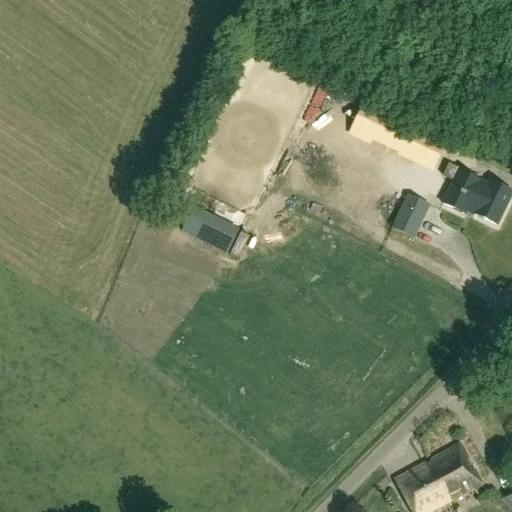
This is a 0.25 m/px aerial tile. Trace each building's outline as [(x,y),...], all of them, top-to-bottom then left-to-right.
[(418,183),(438,183),(439,169),(412,158),(417,146),(397,138),(394,138),(391,145),(341,124),(313,113),(315,113),(290,103),(285,116),(285,122),(364,154),(363,176),(374,180),(417,182),(418,183)] [(488,185),(447,166),(442,176),(443,177),(453,181),(442,204),(464,215),(466,211),(474,215),(488,185)] [(511,192),(489,181),(488,185),(474,215),(496,225),(511,192)] [(413,238),(429,205),(407,195),(392,228),(413,238)] [(448,495),(452,502),(484,485),(461,444),(426,463),(445,497),(448,495)] [(413,511),(435,511),(452,502),(448,495),(445,497),(426,463),(395,480),(413,511)] [(508,511),(511,511),(511,491),(500,502),(508,511)]
